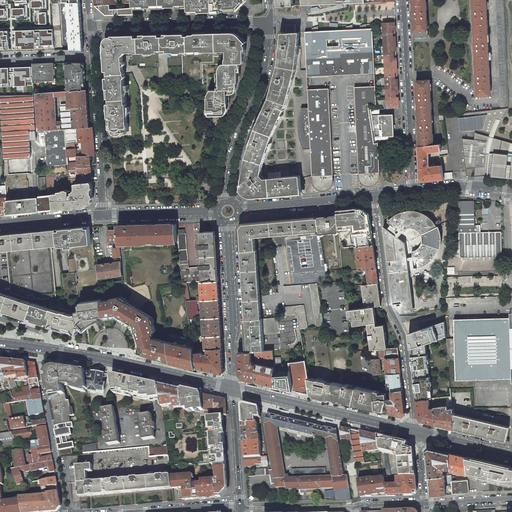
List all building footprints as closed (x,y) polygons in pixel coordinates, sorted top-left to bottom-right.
[(0,0),(0,20),(9,20),(7,0),(0,0)] [(15,0),(16,8),(13,8),(13,16),(16,16),(16,19),(28,19),(27,0),(15,0)] [(35,0),(33,0),(33,8),(35,8),(36,24),(47,24),(46,0),(35,0)] [(132,0),(133,7),(144,6),(144,8),(152,8),(152,6),(165,6),(165,7),(177,7),(177,5),(188,5),(188,8),(188,11),(199,11),(199,12),(212,12),(212,11),(221,10),(220,0),(132,0)] [(220,0),(221,10),(221,12),(236,11),(246,0),(220,0)] [(412,0),(414,37),(428,37),(425,0),(412,0)] [(472,0),(477,96),(490,96),(486,0),(472,0)] [(496,0),(501,107),(508,107),(503,0),(496,0)] [(71,50),(83,50),(82,29),(81,24),(80,1),(68,2),(68,12),(67,12),(68,15),(68,18),(69,18),(69,24),(70,29),(70,32),(69,32),(69,35),(68,39),(70,38),(71,50)] [(106,15),(131,14),(131,8),(109,9),(108,5),(100,5),(100,9),(106,15)] [(395,27),(395,22),(383,23),(383,33),(395,33),(395,29),(393,29),(393,27),(395,27)] [(286,33),(295,33),(295,24),(286,25),(286,33)] [(54,29),(14,31),(15,49),(54,48),(54,29)] [(375,74),(373,29),(364,29),(351,30),(319,31),(315,31),(305,32),(308,83),(311,83),(310,77),(375,74)] [(9,30),(0,30),(0,49),(10,49),(9,30)] [(300,32),(295,33),(286,33),(281,33),(280,46),(280,47),(281,48),(282,48),(281,53),(279,53),(278,66),(274,79),(274,80),(275,81),(276,81),(274,86),(273,85),(269,98),(264,110),(264,111),(264,112),(265,112),(263,117),(261,116),(255,129),(252,141),(251,142),(252,142),(252,143),(253,143),(251,148),(249,148),(246,158),(241,185),(242,185),(247,190),(243,193),(243,194),(245,195),(247,196),(249,197),(251,198),(273,196),(273,195),(275,195),(275,196),(279,195),(279,193),(286,192),(286,195),(292,194),(291,185),(299,184),(300,191),(301,191),(300,175),(284,177),(284,178),(284,177),(283,177),(265,179),(261,175),(263,164),(272,136),(286,105),(296,70),(300,32)] [(188,36),(188,55),(203,54),(205,53),(205,52),(224,52),(225,53),(226,54),(226,59),(226,60),(226,64),(240,63),(244,63),(245,53),(244,53),(244,46),(245,46),(244,45),(239,40),(241,38),(238,35),(236,34),(232,33),(206,33),(206,34),(206,35),(199,35),(199,34),(194,34),(192,36),(188,36)] [(396,36),(395,33),(383,33),(384,44),(396,43),(396,39),(393,39),(393,36),(396,36)] [(139,37),(139,53),(143,53),(144,55),(146,56),(147,56),(148,56),(150,56),(151,55),(152,54),(155,54),(155,53),(163,53),(174,52),(174,53),(182,53),(182,55),(188,55),(188,36),(188,34),(162,35),(147,35),(147,37),(141,37),(139,37)] [(136,53),(139,53),(139,37),(135,37),(135,35),(113,36),(104,45),(105,54),(107,54),(107,57),(105,57),(106,75),(125,74),(124,70),(123,66),(124,66),(125,66),(126,64),(125,62),(124,62),(123,62),(123,57),(126,53),(134,53),(136,53)] [(396,48),(396,43),(384,44),(384,55),(396,54),(396,50),(394,51),(394,48),(396,48)] [(397,58),(396,54),(384,55),(385,65),(397,65),(397,60),(395,60),(394,58),(397,58)] [(67,82),(67,91),(86,90),(84,63),(74,62),(74,64),(67,64),(67,79),(68,79),(68,82),(67,82)] [(54,63),(32,64),(32,66),(33,79),(41,79),(41,80),(54,80),(54,75),(56,75),(56,68),(54,69),(54,63)] [(206,114),(225,114),(225,111),(225,105),(227,105),(227,94),(230,94),(230,93),(230,90),(236,89),(237,86),(237,83),(237,79),(238,79),(238,71),(238,68),(240,68),(240,63),(226,64),(223,64),(222,65),(220,68),(220,70),(220,72),(217,72),(218,90),(212,90),(211,91),(210,93),(209,95),(209,97),(209,105),(207,105),(207,109),(206,110),(206,112),(206,113),(206,114)] [(395,70),(397,69),(397,65),(385,65),(386,76),(398,76),(397,72),(395,72),(395,70)] [(33,79),(32,66),(0,67),(0,86),(33,85),(33,79)] [(125,74),(106,75),(107,82),(109,82),(109,89),(110,88),(110,91),(107,91),(108,98),(110,98),(110,99),(110,100),(111,113),(109,113),(110,129),(113,128),(113,133),(114,136),(116,137),(117,137),(118,137),(118,134),(126,134),(125,129),(128,128),(128,123),(126,123),(125,116),(128,116),(126,85),(125,85),(124,79),(125,79),(126,77),(126,76),(125,75),(125,74)] [(398,79),(398,76),(386,76),(386,87),(398,86),(398,82),(396,82),(395,79),(398,79)] [(420,146),(433,145),(430,80),(416,81),(420,146)] [(376,104),(376,87),(376,86),(354,87),(358,174),(359,178),(360,181),(361,182),(362,184),(365,185),(366,186),(369,186),(371,186),(373,186),(375,185),(377,183),(379,181),(380,179),(380,177),(379,152),(378,147),(378,141),(376,142),(375,137),(372,116),(372,114),(371,110),(370,110),(370,104),(376,104)] [(398,91),(398,86),(386,87),(387,98),(399,97),(398,93),(396,93),(396,91),(398,91)] [(329,88),(308,89),(309,107),(311,149),(312,176),(312,183),(313,184),(314,186),(315,188),(317,189),(318,190),(319,191),(322,191),(325,191),(327,190),(328,190),(330,188),(331,187),(333,185),(333,184),(333,181),(332,149),(329,88)] [(38,131),(45,131),(65,129),(89,127),(87,92),(87,90),(86,90),(67,91),(33,93),(34,96),(34,99),(35,109),(37,109),(37,120),(38,130),(38,131)] [(30,129),(35,129),(34,99),(34,96),(0,96),(0,97),(0,104),(2,137),(4,167),(7,167),(7,159),(29,158),(31,155),(30,129)] [(399,101),(399,97),(387,98),(387,99),(387,108),(387,109),(399,108),(399,104),(397,104),(397,102),(399,101)] [(303,149),(311,149),(309,107),(301,108),(300,113),(298,121),(298,126),(300,127),(300,130),(298,131),(300,140),(303,149)] [(501,120),(508,108),(463,113),(464,118),(460,119),(462,130),(476,129),(490,133),(491,131),(492,130),(492,128),(493,125),(494,123),(495,121),(496,119),(501,120)] [(394,136),(393,115),(372,116),(375,137),(394,136)] [(497,127),(501,120),(496,119),(495,121),(494,123),(493,125),(492,128),(492,130),(491,131),(490,133),(489,136),(494,137),(495,133),(497,127)] [(94,142),(93,127),(89,127),(65,129),(66,144),(75,143),(80,143),(83,143),(94,142)] [(47,166),(68,164),(68,162),(67,157),(66,144),(65,129),(45,131),(47,166)] [(463,139),(466,170),(476,169),(475,177),(488,176),(511,178),(511,155),(508,155),(509,151),(510,146),(511,142),(494,137),(489,136),(475,133),(475,140),(463,139)] [(95,155),(94,142),(83,143),(83,146),(84,152),(77,152),(78,157),(90,155),(95,155)] [(72,157),(76,157),(75,143),(66,144),(67,157),(72,157)] [(441,166),(430,167),(429,162),(429,158),(429,152),(448,150),(448,143),(433,145),(420,146),(418,146),(420,177),(425,181),(444,179),(444,178),(441,166)] [(91,167),(90,155),(78,157),(78,162),(75,162),(76,165),(74,165),(74,168),(91,167)] [(92,182),(91,167),(74,168),(71,168),(68,168),(69,178),(69,181),(69,184),(75,183),(92,182)] [(53,194),(53,195),(54,203),(59,203),(59,209),(86,206),(93,199),(92,182),(75,183),(76,189),(75,190),(59,192),(59,193),(53,194)] [(299,194),(301,193),(301,191),(300,191),(299,184),(291,185),(292,194),(299,194)] [(54,203),(53,195),(39,197),(40,211),(54,209),(54,203)] [(40,211),(39,197),(9,200),(8,199),(7,200),(8,214),(40,211)] [(473,210),(473,202),(459,202),(459,210),(458,210),(459,227),(459,233),(459,257),(502,256),(501,232),(480,232),(480,225),(475,225),(474,210),(473,210)] [(358,208),(337,211),(338,216),(338,219),(354,217),(369,215),(369,214),(362,209),(358,209),(358,208)] [(393,304),(398,314),(414,312),(405,243),(398,237),(400,235),(408,241),(409,251),(412,251),(414,268),(420,267),(426,265),(429,262),(432,260),(434,257),(436,254),(438,251),(439,247),(440,244),(440,238),(440,234),(439,231),(438,228),(436,225),(434,221),(431,218),(428,216),(424,213),(419,211),(414,210),(409,210),(404,211),(399,212),(396,214),(392,217),(389,220),(387,222),(391,225),(388,229),(384,226),(388,261),(391,261),(391,264),(388,265),(393,304)] [(354,217),(338,219),(339,231),(353,230),(354,235),(372,233),(369,215),(354,217)] [(338,216),(318,218),(320,232),(320,234),(339,232),(339,231),(338,219),(338,216)] [(318,218),(243,224),(240,228),(241,252),(256,250),(255,237),(282,235),(282,236),(286,236),(286,235),(304,233),(304,235),(308,234),(307,233),(318,232),(318,234),(319,234),(319,232),(320,232),(318,218)] [(161,224),(159,225),(159,224),(123,225),(124,233),(123,233),(124,244),(178,242),(177,229),(177,225),(173,225),(173,224),(161,224)] [(72,228),(65,228),(66,235),(57,236),(58,243),(59,246),(61,246),(61,247),(66,246),(74,245),(91,244),(90,226),(76,227),(76,229),(72,230),(72,228)] [(58,243),(57,236),(56,229),(50,230),(51,244),(58,243)] [(117,229),(107,229),(108,243),(118,243),(117,229)] [(178,229),(177,229),(178,242),(179,256),(181,270),(189,269),(188,269),(185,233),(185,229),(178,230),(178,229)] [(51,244),(50,230),(0,234),(0,249),(6,249),(10,291),(10,293),(28,299),(28,297),(28,295),(33,295),(34,299),(39,298),(39,300),(49,299),(49,297),(56,297),(51,244)] [(200,268),(200,269),(201,269),(202,281),(218,280),(215,231),(201,232),(201,231),(199,231),(199,233),(200,244),(198,244),(199,249),(200,249),(201,265),(200,265),(200,268)] [(372,233),(354,235),(355,247),(356,247),(356,246),(373,245),(372,233)] [(373,245),(356,246),(356,247),(357,256),(356,256),(356,258),(357,258),(359,270),(367,270),(376,269),(373,245)] [(242,263),(244,297),(260,296),(257,250),(256,250),(241,252),(242,259),(242,260),(242,263)] [(121,262),(97,265),(99,278),(123,275),(121,262)] [(189,269),(181,270),(182,282),(187,282),(198,281),(202,281),(201,269),(200,269),(200,268),(188,269),(189,269)] [(376,269),(367,270),(367,275),(366,275),(366,276),(368,276),(369,284),(378,283),(376,269)] [(64,328),(77,332),(79,327),(76,311),(77,311),(74,294),(78,293),(76,272),(62,274),(65,297),(58,299),(59,304),(58,304),(56,306),(51,307),(51,309),(50,314),(49,316),(52,317),(50,324),(64,328)] [(202,281),(198,281),(198,286),(200,286),(200,290),(202,290),(202,300),(220,299),(219,289),(218,280),(202,281)] [(317,283),(309,284),(316,327),(324,325),(317,283)] [(369,284),(362,285),(364,299),(364,304),(379,302),(378,298),(380,298),(378,283),(369,284)] [(301,285),(283,286),(284,293),(301,292),(301,285)] [(33,303),(0,292),(0,307),(29,317),(33,303)] [(139,352),(171,361),(168,342),(154,338),(151,337),(151,335),(153,335),(152,332),(155,331),(151,317),(119,297),(112,298),(112,299),(102,301),(103,314),(104,314),(104,316),(120,314),(121,315),(120,316),(122,316),(132,322),(135,324),(140,338),(139,339),(141,346),(139,352)] [(371,349),(388,348),(385,324),(377,325),(374,307),(381,306),(380,298),(378,298),(379,302),(364,304),(365,308),(348,310),(349,318),(351,318),(351,319),(353,319),(354,325),(368,323),(371,349)] [(101,317),(104,316),(104,314),(103,314),(102,301),(101,299),(81,302),(81,304),(79,304),(80,310),(77,311),(76,311),(79,327),(84,326),(86,329),(90,325),(94,323),(98,320),(102,319),(101,317)] [(190,300),(186,301),(189,319),(203,318),(221,317),(220,299),(202,300),(203,311),(198,311),(197,303),(200,303),(200,300),(197,300),(190,300)] [(245,312),(246,320),(261,319),(260,300),(245,300),(245,308),(245,312)] [(51,309),(33,303),(29,317),(50,324),(52,317),(49,316),(51,309)] [(304,305),(283,307),(284,315),(286,315),(297,314),(300,329),(307,328),(304,305)] [(511,313),(510,313),(510,318),(454,319),(454,339),(446,339),(448,355),(448,361),(455,361),(455,380),(511,379),(511,383),(511,313)] [(221,317),(203,318),(204,325),(202,325),(203,326),(204,326),(204,336),(222,335),(221,317)] [(279,333),(278,317),(261,319),(246,320),(247,335),(248,352),(255,351),(264,351),(263,336),(264,336),(264,334),(279,333)] [(428,345),(446,339),(445,320),(408,333),(416,399),(433,398),(428,345)] [(138,351),(139,352),(141,346),(139,339),(140,338),(135,324),(132,322),(130,325),(132,327),(134,330),(136,333),(137,336),(138,340),(138,344),(138,348),(138,351)] [(192,341),(167,335),(168,342),(171,361),(197,367),(194,350),(194,347),(196,347),(196,346),(193,346),(192,341)] [(204,336),(200,336),(201,341),(204,340),(204,342),(206,342),(206,349),(209,349),(222,348),(222,335),(204,336)] [(200,349),(194,350),(197,367),(208,370),(218,372),(223,373),(224,373),(224,372),(222,348),(209,349),(209,353),(207,353),(207,354),(204,354),(204,353),(203,353),(200,353),(200,349)] [(371,349),(372,359),(379,359),(385,358),(399,357),(398,348),(388,348),(371,349)] [(274,357),(273,350),(264,351),(255,351),(257,382),(276,386),(274,368),(268,366),(269,365),(267,365),(267,366),(265,366),(265,359),(273,358),(274,358),(274,357)] [(248,352),(238,352),(240,375),(242,378),(257,382),(255,351),(248,352)] [(399,357),(385,358),(385,364),(385,366),(386,374),(401,373),(399,357)] [(25,384),(30,383),(26,362),(1,359),(1,360),(5,372),(7,378),(9,378),(19,376),(20,380),(24,379),(25,384)] [(372,359),(374,374),(381,374),(379,359),(372,359)] [(308,378),(305,360),(288,362),(289,363),(293,390),(311,394),(308,378)] [(38,378),(35,363),(26,362),(30,383),(30,386),(30,387),(32,387),(32,386),(34,385),(33,379),(38,378)] [(293,390),(289,363),(281,364),(274,365),(274,368),(276,386),(293,390)] [(55,420),(56,426),(71,423),(70,416),(72,416),(69,401),(67,401),(66,394),(65,394),(64,386),(68,385),(68,386),(71,386),(71,387),(88,390),(86,372),(79,371),(79,372),(76,372),(76,371),(76,370),(75,370),(74,370),(73,370),(53,368),(47,374),(48,377),(47,378),(48,381),(46,381),(48,394),(51,406),(54,406),(54,409),(53,409),(53,410),(53,411),(53,412),(54,412),(54,413),(55,412),(56,416),(53,417),(54,421),(55,420)] [(103,383),(104,373),(85,370),(86,372),(88,390),(89,394),(90,393),(92,394),(92,392),(96,393),(96,394),(104,396),(106,384),(103,383)] [(7,378),(5,372),(0,373),(0,395),(11,392),(7,378)] [(401,373),(386,374),(387,388),(391,388),(391,391),(402,390),(401,373)] [(146,382),(111,374),(114,394),(131,397),(132,394),(139,395),(138,398),(145,400),(155,399),(155,401),(161,400),(159,384),(154,385),(153,383),(147,384),(147,383),(147,382),(146,382)] [(9,378),(7,378),(11,392),(15,402),(23,401),(33,399),(31,391),(30,387),(30,386),(22,388),(23,392),(16,394),(15,389),(17,388),(15,380),(10,381),(9,378)] [(335,400),(333,384),(308,378),(311,394),(335,400)] [(375,391),(374,390),(357,387),(340,382),(340,384),(332,382),(333,384),(335,400),(345,402),(349,402),(352,403),(352,404),(375,410),(375,391)] [(183,407),(181,389),(159,384),(161,400),(162,406),(169,406),(169,407),(170,407),(170,405),(171,405),(171,407),(173,407),(173,405),(174,405),(175,408),(183,407)] [(42,399),(40,389),(31,391),(33,399),(33,401),(39,400),(42,399)] [(204,410),(202,394),(181,389),(183,407),(184,409),(188,409),(188,410),(192,410),(192,411),(200,410),(204,410)] [(405,414),(402,390),(391,391),(392,397),(391,397),(391,398),(388,399),(388,397),(387,397),(388,413),(393,414),(402,416),(405,414)] [(388,397),(388,391),(375,391),(375,410),(388,413),(387,397),(388,397)] [(214,397),(202,394),(204,410),(205,416),(211,416),(209,410),(213,410),(214,411),(215,411),(214,397)] [(226,400),(214,397),(215,411),(215,416),(223,416),(227,415),(226,400)] [(436,424),(434,408),(431,408),(431,407),(430,407),(429,404),(430,404),(430,399),(433,399),(433,398),(416,399),(418,416),(422,421),(428,422),(436,424)] [(32,413),(41,411),(39,400),(33,401),(33,399),(23,401),(24,404),(30,403),(32,413)] [(116,407),(115,402),(108,403),(109,408),(103,409),(104,415),(102,415),(103,422),(105,422),(107,433),(105,433),(106,440),(108,439),(109,445),(120,443),(117,427),(118,427),(118,426),(117,426),(117,423),(114,407),(116,407)] [(244,404),(242,406),(243,424),(256,423),(256,418),(259,418),(259,419),(261,419),(259,408),(244,404)] [(436,424),(454,429),(453,413),(452,409),(447,410),(447,406),(446,407),(444,407),(444,405),(442,405),(442,407),(434,408),(436,424)] [(346,471),(343,476),(336,430),(325,427),(325,428),(279,417),(280,416),(268,413),(265,424),(273,470),(269,470),(270,475),(271,484),(275,483),(276,487),(286,487),(287,489),(297,489),(297,490),(321,489),(321,488),(331,488),(334,488),(335,491),(324,491),(325,499),(336,498),(336,500),(351,500),(351,497),(349,488),(346,471)] [(499,440),(506,441),(509,427),(455,414),(455,413),(453,413),(454,429),(499,440)] [(151,414),(140,416),(144,440),(155,438),(154,433),(154,431),(154,429),(155,429),(154,422),(152,423),(151,414)] [(208,436),(224,435),(224,432),(223,416),(215,416),(208,416),(209,427),(210,427),(210,430),(207,430),(208,436)] [(12,419),(10,419),(12,429),(26,427),(24,417),(12,419)] [(256,423),(243,424),(244,442),(260,441),(259,435),(259,434),(258,434),(257,423),(256,423)] [(10,432),(0,433),(0,441),(5,452),(13,451),(19,450),(17,442),(14,442),(14,439),(31,437),(30,431),(37,429),(39,440),(31,441),(32,445),(28,446),(29,449),(32,448),(50,446),(47,426),(10,432)] [(350,429),(339,427),(342,443),(345,442),(348,459),(344,460),(345,464),(349,463),(355,463),(350,429)] [(378,436),(350,429),(355,463),(355,464),(365,463),(363,454),(365,453),(364,452),(380,449),(378,436)] [(211,460),(226,459),(224,435),(208,436),(211,456),(211,460)] [(380,449),(384,477),(391,477),(387,453),(398,456),(400,477),(416,476),(413,450),(406,448),(408,443),(392,439),(378,436),(380,449)] [(260,441),(244,442),(244,447),(245,458),(262,457),(260,441)] [(83,446),(83,453),(97,451),(97,443),(83,446)] [(52,452),(50,446),(32,448),(33,455),(29,455),(31,465),(53,460),(52,456),(40,458),(39,454),(52,452)] [(167,447),(149,449),(149,457),(169,456),(167,447)] [(447,469),(451,468),(449,454),(450,453),(433,449),(429,448),(426,451),(428,477),(443,476),(442,468),(445,467),(446,470),(447,470),(447,469)] [(19,450),(13,451),(16,468),(26,466),(23,450),(19,450)] [(467,474),(467,473),(465,457),(450,453),(449,454),(451,468),(451,470),(467,474)] [(262,457),(245,458),(246,466),(253,466),(252,464),(260,464),(261,465),(268,465),(267,457),(262,457)] [(511,467),(465,457),(467,473),(468,473),(467,473),(476,476),(476,477),(480,478),(480,476),(499,481),(498,482),(502,483),(502,482),(511,483),(511,467)] [(214,479),(217,497),(221,497),(228,489),(227,478),(226,478),(226,470),(227,470),(226,459),(211,460),(214,479)] [(16,468),(12,469),(13,473),(16,480),(17,483),(17,485),(34,481),(33,477),(23,479),(20,471),(24,470),(27,472),(32,471),(33,472),(41,470),(40,469),(49,467),(50,472),(55,472),(53,460),(31,465),(26,466),(16,468)] [(77,466),(80,497),(173,488),(171,476),(171,475),(164,476),(164,475),(158,475),(158,476),(138,478),(138,477),(132,478),(119,480),(119,479),(114,479),(114,480),(94,482),(94,481),(86,482),(85,472),(93,471),(92,464),(77,466)] [(192,474),(171,476),(173,488),(180,488),(181,497),(184,497),(184,500),(217,497),(214,479),(201,480),(201,481),(193,482),(192,474)] [(451,475),(444,476),(446,494),(469,492),(468,479),(452,481),(451,475)] [(397,484),(385,484),(387,496),(412,495),(417,489),(416,476),(400,477),(396,477),(397,484)] [(443,476),(428,477),(430,496),(446,494),(444,476),(443,476)] [(61,505),(56,477),(40,480),(43,495),(20,497),(20,500),(23,511),(46,511),(57,511),(61,505)] [(373,478),(358,480),(358,481),(360,497),(387,496),(385,484),(384,477),(373,479),(373,478)] [(0,511),(23,511),(20,500),(14,501),(13,500),(11,500),(10,501),(3,502),(0,502),(0,511)]
